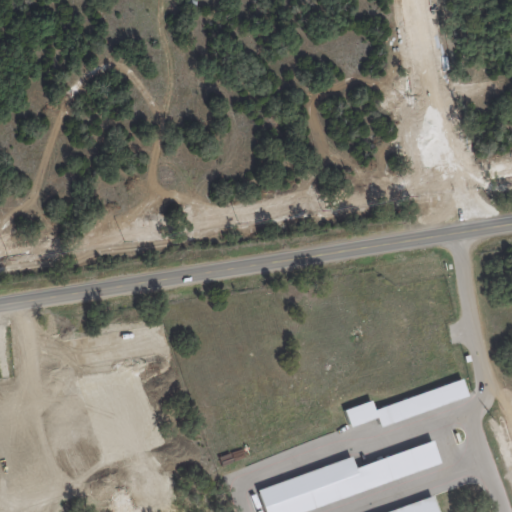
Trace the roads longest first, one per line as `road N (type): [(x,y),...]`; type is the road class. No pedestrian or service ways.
road 1 (secondary): [(511,224),(0,306)]
road 2 (residential): [(440,148),(415,0)]
